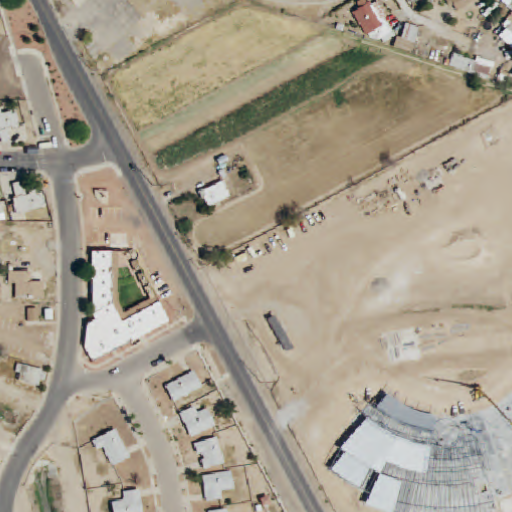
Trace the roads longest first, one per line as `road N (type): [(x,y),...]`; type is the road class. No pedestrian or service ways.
road 1 (secondary): [(119,146),(316,511)]
road 2 (tertiary): [(59,160),(72,235),(66,372),(2,511)]
road 3 (secondary): [(39,0),(119,146)]
road 4 (residential): [(215,322),(112,380),(64,382)]
road 5 (residential): [(123,375),(164,456),(176,511)]
